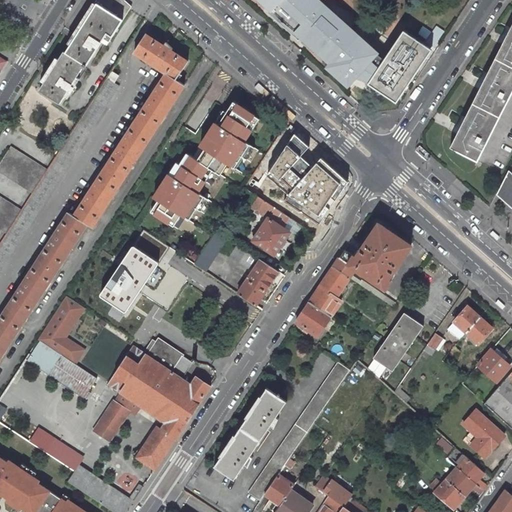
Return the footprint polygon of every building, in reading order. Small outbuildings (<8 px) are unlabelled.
[(132,6),(124,0),(96,0),(75,34),(77,35),(74,39),(66,52),(64,51),(53,69),(51,73),(39,91),(50,97),(54,100),(60,104),(64,97),(67,98),(81,77),(80,76),(104,39),(109,42),(132,6)] [(260,0),(271,10),(280,0),(260,0)] [(296,31),(322,2),(323,0),(333,0),(334,0),(337,0),(344,6),(336,15),(340,19),(352,6),(345,0),(280,0),(271,10),(271,11),(295,32),(296,31)] [(306,41),(331,63),(328,67),(348,85),(360,72),(363,75),(369,68),(371,70),(383,57),(340,19),(336,15),(322,2),(296,31),(306,41)] [(511,25),(506,38),(495,58),(511,66),(511,25)] [(419,34),(427,39),(432,31),(424,26),(419,34)] [(399,104),(435,51),(404,31),(369,84),(399,104)] [(157,41),(146,34),(134,52),(167,73),(176,80),(188,62),(171,51),(173,48),(167,43),(166,42),(164,46),(157,41)] [(511,92),(511,66),(495,58),(483,83),(473,102),(500,116),(511,92)] [(119,75),(112,70),(107,77),(115,82),(119,75)] [(176,80),(167,73),(154,92),(156,92),(151,99),(149,103),(148,103),(124,139),(125,140),(120,147),(118,150),(117,150),(93,186),(94,187),(89,195),(88,198),(86,197),(74,216),(87,224),(92,227),(184,85),(176,80)] [(0,271),(119,85),(107,78),(62,148),(48,170),(33,193),(22,210),(7,234),(0,245),(0,271)] [(234,101),(226,112),(230,114),(236,103),(234,101)] [(500,116),(473,102),(461,126),(450,147),(477,161),(500,116)] [(208,134),(200,146),(205,149),(209,152),(202,163),(208,167),(214,170),(216,172),(224,161),(228,163),(228,164),(230,165),(238,154),(242,156),(243,156),(246,159),(254,147),(245,140),(252,128),(248,125),(255,115),(236,103),(230,114),(226,112),(223,110),(208,134)] [(252,128),(260,117),(255,115),(248,125),(252,128)] [(295,134),(265,173),(289,195),(285,201),(316,222),(342,183),(319,161),(313,167),(301,157),(309,147),(295,134)] [(0,164),(0,172),(26,189),(28,190),(33,193),(48,170),(43,166),(41,165),(11,146),(0,164)] [(202,163),(209,152),(205,149),(198,160),(202,163)] [(187,153),(181,164),(184,166),(190,156),(187,153)] [(235,168),(243,156),(242,156),(238,154),(230,165),(235,168)] [(201,211),(209,199),(199,192),(206,181),(201,178),(208,167),(202,163),(198,160),(190,156),(184,166),(181,164),(177,162),(154,198),(158,200),(162,203),(155,214),(169,223),(176,212),(181,215),(184,217),(192,206),(196,209),(201,211)] [(224,161),(216,172),(221,175),(228,163),(224,161)] [(206,181),(214,170),(208,167),(201,178),(206,181)] [(511,196),(511,174),(508,171),(497,193),(505,200),(508,204),(511,196)] [(270,205),(245,188),(238,198),(249,206),(268,218),(253,240),(275,254),(297,223),(290,218),(270,205)] [(0,229),(2,231),(7,234),(22,210),(17,207),(15,206),(0,196),(0,229)] [(249,206),(238,198),(216,231),(228,238),(249,206)] [(158,200),(151,212),(155,214),(162,203),(158,200)] [(189,220),(196,209),(192,206),(184,217),(189,220)] [(74,216),(69,212),(57,231),(58,232),(53,239),(51,242),(50,242),(26,278),(28,279),(23,286),(21,289),(20,289),(0,318),(0,357),(87,224),(74,216)] [(176,212),(169,223),(174,226),(181,215),(176,212)] [(355,257),(345,250),(333,266),(350,278),(356,269),(361,273),(363,270),(374,277),(372,280),(385,289),(390,281),(388,279),(411,245),(378,223),(355,257)] [(144,231),(100,294),(125,312),(169,248),(144,231)] [(228,238),(216,231),(195,264),(206,271),(209,266),(228,238)] [(257,257),(237,244),(230,255),(249,268),(257,257)] [(278,272),(260,260),(239,292),(238,293),(256,305),(256,304),(278,272)] [(350,278),(333,266),(310,301),(331,316),(342,301),(339,299),(347,288),(344,286),(350,278)] [(396,303),(362,280),(359,284),(393,307),(396,303)] [(67,296),(39,338),(76,362),(85,350),(66,338),(86,309),(67,296)] [(331,316),(310,301),(296,322),(317,335),(331,316)] [(474,311),(468,306),(454,322),(466,332),(480,317),(474,311)] [(414,319),(404,312),(373,358),(393,371),(424,325),(414,319)] [(487,323),(480,317),(466,332),(478,343),(492,328),(487,323)] [(426,344),(437,351),(444,340),(433,333),(426,344)] [(25,359),(84,399),(98,379),(75,364),(76,362),(39,338),(26,358),(25,359)] [(150,351),(147,355),(183,379),(194,363),(158,338),(156,341),(153,339),(146,348),(150,351)] [(147,355),(133,346),(108,383),(121,392),(141,406),(152,413),(166,422),(191,385),(183,379),(147,355)] [(501,358),(491,349),(471,373),(475,376),(481,368),(497,382),(510,366),(501,358)] [(350,370),(338,362),(249,492),(260,500),(265,494),(279,474),(313,423),(350,370)] [(511,371),(484,404),(511,428),(511,371)] [(161,430),(175,439),(211,386),(196,377),(191,385),(166,422),(166,423),(161,430)] [(287,401),(267,387),(261,397),(247,418),(241,427),(261,440),(271,425),(274,428),(279,418),(276,416),(287,401)] [(94,431),(109,442),(130,411),(136,415),(141,406),(121,392),(116,400),(115,400),(94,431)] [(470,443),(485,457),(505,435),(476,410),(463,424),(471,431),(466,436),(472,441),(470,443)] [(165,424),(166,422),(152,413),(150,415),(161,422),(165,424)] [(155,469),(175,439),(161,430),(166,423),(166,422),(165,424),(161,422),(157,427),(137,457),(155,469)] [(261,440),(241,427),(235,435),(235,436),(222,457),(221,456),(215,466),(234,479),(245,464),(248,466),(253,457),(251,455),(261,440)] [(83,459),(84,457),(38,428),(29,442),(62,464),(71,451),(83,459)] [(344,445),(329,434),(320,448),(327,454),(334,459),(344,445)] [(323,460),(327,454),(320,448),(315,455),(323,460)] [(83,459),(71,451),(62,464),(74,472),(78,466),(83,459)] [(0,493),(4,488),(11,493),(6,500),(12,503),(14,505),(21,509),(23,507),(26,509),(29,511),(30,511),(86,511),(69,500),(68,499),(66,502),(61,498),(41,485),(39,483),(40,481),(34,477),(20,467),(9,460),(7,462),(0,457),(0,493)] [(466,457),(457,467),(435,491),(454,507),(472,486),(484,496),(486,491),(489,486),(488,485),(480,478),(485,473),(466,457)] [(22,463),(20,467),(34,477),(37,473),(22,463)] [(78,466),(74,472),(68,481),(114,511),(126,511),(143,486),(140,484),(128,501),(78,466)] [(295,484),(279,474),(265,494),(280,505),(291,489),(292,488),(295,484)] [(316,485),(329,495),(323,504),(331,510),(333,511),(339,511),(344,506),(351,496),(342,490),(343,489),(323,475),(316,485)] [(308,511),(313,505),(291,489),(280,505),(275,511),(308,511)] [(511,511),(511,494),(506,489),(489,511),(511,511)]
